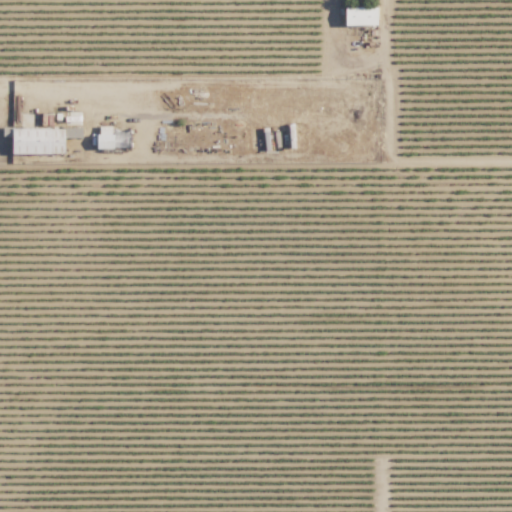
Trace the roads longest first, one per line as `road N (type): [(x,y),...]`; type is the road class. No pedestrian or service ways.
road 1 (track): [(0,176),(511,173)]
road 2 (track): [(386,0),(393,174)]
